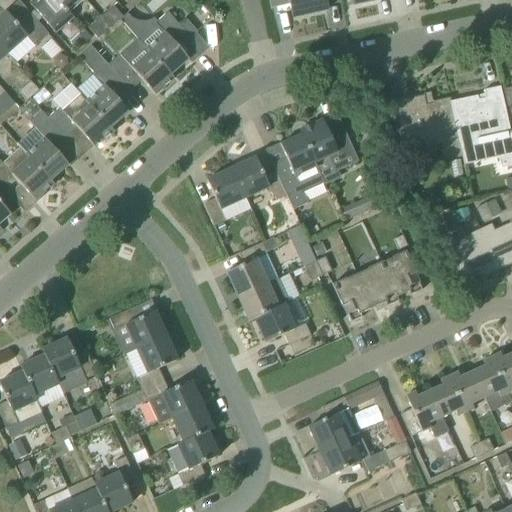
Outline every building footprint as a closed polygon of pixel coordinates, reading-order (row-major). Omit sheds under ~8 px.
[(66,10),(73,3),(76,0),(34,0),(30,5),(55,33),(72,17),(66,10)] [(281,0),(283,6),(290,4),(293,19),(326,11),(323,0),(281,0)] [(110,28),(122,17),(113,6),(101,18),(110,28)] [(34,47),(44,38),(49,34),(32,16),(19,28),(5,13),(0,17),(0,46),(7,55),(26,37),(34,47)] [(168,13),(157,22),(153,18),(134,36),(139,41),(169,76),(170,75),(188,60),(178,49),(190,39),(197,33),(186,20),(179,27),(168,13)] [(95,35),(98,39),(102,35),(110,28),(101,18),(93,25),(89,28),(95,35)] [(70,40),(79,50),(92,38),(84,28),(70,40)] [(52,40),(41,49),(51,59),(61,50),(52,40)] [(119,56),(108,65),(107,66),(130,92),(142,82),(155,96),(173,79),(170,75),(169,76),(139,41),(120,57),(119,56)] [(78,57),(95,76),(104,87),(87,102),(110,129),(110,128),(128,113),(119,102),(130,92),(107,66),(108,65),(91,46),(78,57)] [(27,101),(38,90),(30,82),(19,92),(27,101)] [(462,152),(495,145),(501,170),(511,167),(511,141),(504,108),(500,90),(500,87),(483,91),(484,95),(450,102),(450,98),(449,99),(461,153),(462,152)] [(500,90),(504,108),(511,106),(511,94),(511,88),(500,90)] [(14,103),(3,90),(0,93),(0,104),(5,111),(14,103)] [(59,108),(47,118),(65,139),(66,138),(65,137),(76,127),(95,149),(113,132),(110,128),(110,129),(87,102),(86,103),(79,95),(61,111),(59,108)] [(414,151),(441,145),(445,162),(463,158),(462,152),(461,153),(449,99),(425,104),(424,96),(393,103),(402,145),(412,143),(414,151)] [(20,148),(50,181),(68,165),(52,148),(64,138),(65,139),(47,118),(41,111),(29,122),(36,130),(18,145),(20,148)] [(341,178),(338,171),(358,162),(344,131),(330,137),(322,121),(300,131),(302,136),(302,135),(325,184),(325,185),(341,178)] [(303,194),(325,184),(302,135),(302,136),(280,146),(286,158),(272,165),(275,172),(293,211),(308,204),(303,194)] [(53,185),(50,181),(20,148),(3,163),(0,159),(0,185),(9,196),(21,186),(35,201),(53,185)] [(285,194),(275,172),(264,177),(256,159),(231,170),(244,198),(268,187),(274,199),(285,194)] [(244,198),(231,170),(207,181),(215,199),(204,204),(214,226),(224,222),(226,221),(220,209),(244,198)] [(511,177),(503,179),(506,191),(511,189),(511,177)] [(495,200),(476,208),(483,223),(501,214),(495,200)] [(345,221),(362,213),(357,202),(340,209),(345,221)] [(0,223),(10,215),(0,203),(0,223)] [(468,208),(454,212),(457,224),(471,220),(468,208)] [(490,225),(480,230),(498,270),(511,264),(511,259),(511,257),(511,256),(511,221),(493,231),(490,225)] [(224,222),(214,226),(218,236),(225,233),(226,227),(224,222)] [(300,226),(286,232),(290,241),(304,235),(300,226)] [(483,277),(498,270),(480,230),(467,236),(470,241),(448,251),(461,280),(480,271),(483,277)] [(402,236),(393,240),(399,251),(407,247),(402,236)] [(238,297),(266,284),(255,261),(268,256),(266,253),(278,247),(274,239),(240,254),(245,264),(226,273),(238,297)] [(317,257),(326,252),(322,244),(313,248),(317,257)] [(382,264),(397,298),(408,293),(410,296),(422,291),(414,274),(415,274),(405,252),(392,257),(393,259),(382,264)] [(332,272),(325,258),(316,262),(323,276),(332,272)] [(323,276),(316,262),(304,267),(310,282),(323,276)] [(382,264),(381,262),(367,268),(368,270),(357,275),(373,309),(385,303),(387,307),(399,301),(397,298),(382,264)] [(288,275),(280,279),(288,296),(297,292),(288,275)] [(373,309),(357,275),(346,279),(346,278),(331,285),(342,307),(343,307),(350,323),(362,318),(360,314),(373,309)] [(278,279),(266,284),(238,297),(249,322),(254,319),(277,309),(277,308),(283,306),(289,303),(278,279)] [(288,346),(295,343),(310,336),(305,325),(294,330),(283,306),(277,308),(277,309),(254,319),(265,343),(283,335),(288,346)] [(125,326),(136,350),(165,337),(154,312),(136,320),(131,309),(109,319),(114,331),(125,326)] [(177,361),(165,337),(136,350),(147,374),(136,379),(141,390),(141,391),(163,381),(158,370),(177,361)] [(44,356),(61,394),(86,382),(85,380),(96,374),(86,352),(75,357),(67,339),(42,351),(44,356)] [(511,354),(502,359),(500,354),(491,358),(507,393),(511,390),(511,354)] [(39,408),(63,397),(61,394),(44,356),(20,367),(23,373),(39,408)] [(484,398),(491,412),(502,406),(511,402),(511,401),(507,393),(491,358),(483,362),(485,367),(472,373),(484,398)] [(0,404),(0,415),(6,429),(41,413),(39,408),(23,373),(0,382),(0,386),(7,402),(0,404)] [(484,398),(472,373),(460,378),(457,373),(449,377),(465,412),(473,408),(471,404),(484,398)] [(442,386),(430,392),(441,418),(454,412),(456,416),(465,412),(449,377),(440,381),(442,386)] [(173,419),(201,406),(190,382),(168,392),(163,381),(141,391),(141,390),(109,404),(114,416),(146,402),(157,426),(172,419),(173,419)] [(348,410),(384,394),(378,382),(321,408),(326,419),(308,427),(319,452),(349,438),(348,438),(359,433),(348,410)] [(448,432),(441,418),(430,392),(417,398),(415,393),(406,397),(411,409),(400,414),(410,437),(430,428),(435,438),(448,432)] [(213,431),(201,406),(173,419),(183,443),(184,444),(207,433),(213,431)] [(83,413),(73,417),(76,423),(80,432),(90,427),(83,413)] [(405,442),(394,417),(386,421),(396,445),(405,442)] [(56,446),(64,442),(71,439),(66,428),(51,435),(56,446)] [(218,457),(207,433),(184,444),(183,443),(167,450),(183,486),(205,476),(200,465),(218,457)] [(349,438),(319,452),(331,476),(360,463),(365,474),(410,453),(405,442),(396,445),(370,457),(359,433),(348,438),(349,438)] [(132,454),(144,449),(137,435),(126,440),(132,454)] [(8,446),(15,461),(27,455),(20,440),(8,446)] [(479,444),(484,454),(493,450),(488,440),(479,444)] [(54,460),(61,457),(69,453),(64,442),(56,446),(49,449),(54,460)] [(479,444),(469,448),(474,459),(484,454),(479,444)] [(120,446),(109,452),(114,464),(126,459),(120,446)] [(505,453),(496,457),(501,469),(510,465),(505,453)] [(135,478),(126,459),(114,464),(118,474),(95,485),(97,490),(107,511),(111,511),(132,503),(123,483),(135,478)] [(107,511),(97,490),(73,501),(77,511),(107,511)] [(401,500),(406,511),(421,504),(416,493),(401,500)] [(48,511),(43,502),(32,507),(34,511),(77,511),(73,501),(49,511),(48,511)]
